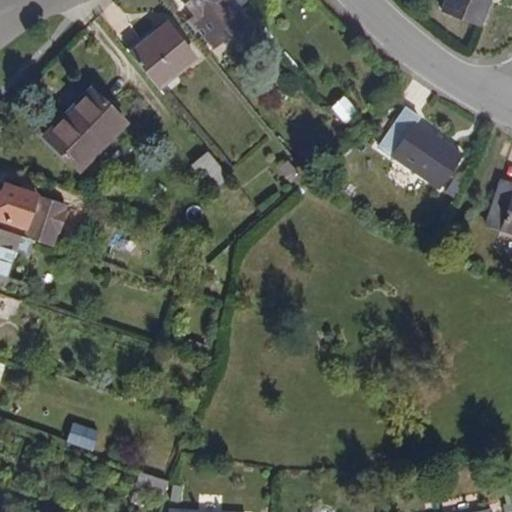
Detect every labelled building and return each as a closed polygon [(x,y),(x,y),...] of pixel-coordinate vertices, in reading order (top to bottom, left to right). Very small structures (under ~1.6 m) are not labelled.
[(231,11),(221,0),(170,0),(193,29),(191,31),(203,46),(201,50),(212,63),(234,45),(241,51),(254,40),(231,11)] [(221,0),(231,11),(244,0),(221,0)] [(455,0),(446,26),(482,41),(497,0),(455,0)] [(197,61),(204,70),(212,63),(201,50),(203,46),(191,31),(180,40),(197,61)] [(145,102),(158,92),(183,72),(158,37),(135,55),(119,68),(145,102)] [(330,106),(347,124),(361,111),(343,93),(330,106)] [(82,179),(127,128),(92,96),(76,113),(80,117),(51,151),(82,179)] [(415,135),(420,125),(406,117),(378,157),(440,201),(464,168),(415,135)] [(212,193),(224,183),(205,158),(192,167),(212,193)] [(14,199),(6,196),(3,195),(0,205),(0,239),(18,246),(26,248),(32,250),(51,256),(56,240),(63,219),(64,215),(35,205),(32,199),(29,198),(29,197),(25,196),(18,200),(14,199)] [(511,197),(507,196),(494,244),(511,248),(511,197)] [(68,244),(75,224),(63,219),(56,240),(68,244)] [(0,290),(3,291),(12,262),(18,246),(0,239),(0,290)] [(12,262),(21,265),(26,248),(18,246),(12,262)] [(0,311),(18,317),(21,308),(0,300),(0,311)] [(92,450),(99,430),(75,421),(67,441),(92,450)] [(85,456),(61,448),(55,467),(79,474),(85,456)] [(144,511),(158,511),(162,502),(135,493),(130,507),(144,511)]
